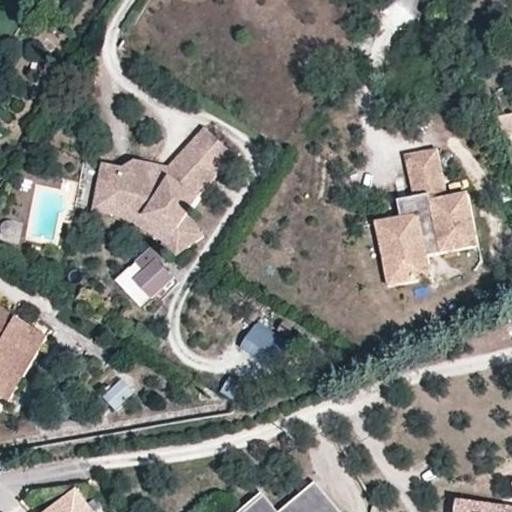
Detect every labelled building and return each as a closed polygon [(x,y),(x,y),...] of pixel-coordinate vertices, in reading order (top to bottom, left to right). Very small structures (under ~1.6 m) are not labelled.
[(511,114),(496,118),(500,130),(511,128),(511,114)] [(227,158),(233,149),(203,130),(190,147),(216,162),(227,158)] [(163,194),(172,181),(198,198),(219,171),(239,167),(246,157),(233,149),(227,158),(216,162),(190,147),(170,170),(151,165),(148,177),(155,182),(154,189),(163,194)] [(451,199),(440,150),(408,157),(418,199),(419,206),(403,209),(405,219),(393,221),(402,262),(396,263),(401,285),(437,278),(432,256),(483,245),(471,194),(451,199)] [(122,197),(120,207),(159,226),(172,241),(183,254),(206,235),(191,216),(200,201),(198,198),(172,181),(163,194),(154,189),(155,182),(148,177),(151,165),(136,161),(122,171),(103,166),(99,190),(122,197)] [(99,190),(95,209),(172,241),(159,226),(120,207),(122,197),(99,190)] [(402,202),(403,209),(419,206),(418,199),(402,202)] [(394,287),(401,285),(396,263),(402,262),(393,221),(380,224),(394,287)] [(178,276),(163,263),(146,281),(161,294),(178,276)] [(0,383),(35,327),(0,306),(0,383)] [(41,331),(35,327),(0,383),(0,395),(2,396),(41,331)] [(272,368),(286,348),(257,328),(243,349),(272,368)] [(116,412),(135,394),(122,381),(103,399),(116,412)] [(342,511),(319,483),(283,511),(262,511),(258,506),(250,511),(342,511)] [(97,511),(84,492),(55,511),(97,511)] [(278,511),(264,496),(244,511),(250,511),(258,506),(262,511),(278,511)] [(484,511),(486,506),(460,503),(458,511),(484,511)]
